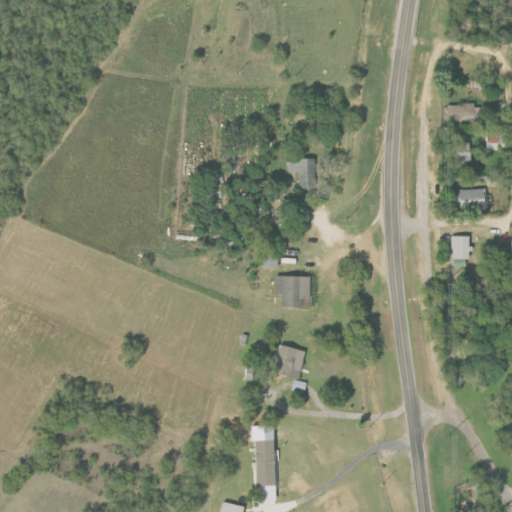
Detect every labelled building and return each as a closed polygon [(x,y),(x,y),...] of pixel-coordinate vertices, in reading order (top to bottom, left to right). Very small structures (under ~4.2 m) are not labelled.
[(475,105),(447,104),(446,128),(456,128),(456,122),(475,122),(475,105)] [(487,150),(500,151),(500,133),(487,133),(487,150)] [(471,166),(470,142),(454,143),(455,166),(471,166)] [(316,189),(316,159),(290,160),(290,172),(299,172),(299,189),(316,189)] [(459,211),(487,210),(486,189),(459,190),(459,211)] [(466,267),(466,259),(471,259),(471,236),(453,236),(452,267),(466,267)] [(264,269),(278,268),(278,254),(264,255),(264,269)] [(312,299),(311,277),(276,277),(276,296),(283,296),(283,308),(303,308),(303,299),(312,299)] [(273,373),(299,380),(307,352),(280,345),(273,373)] [(292,392),(305,394),(307,383),(294,380),(292,392)] [(278,501),(276,440),(257,441),(259,502),(278,501)]
